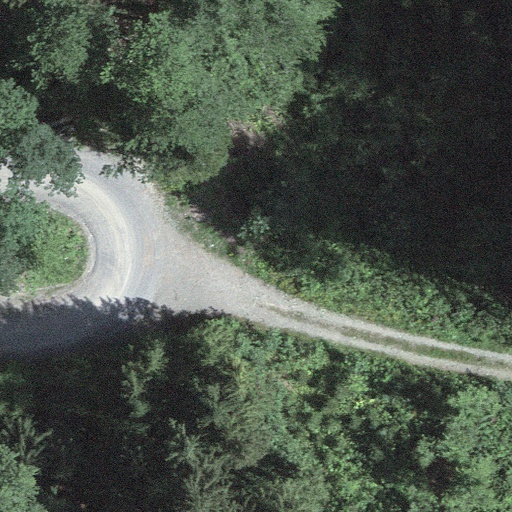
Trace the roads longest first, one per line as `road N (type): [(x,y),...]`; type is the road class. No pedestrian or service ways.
road 1 (track): [(148,277),(511,349)]
road 2 (track): [(0,188),(26,187),(120,213),(148,277),(101,335),(0,347)]
